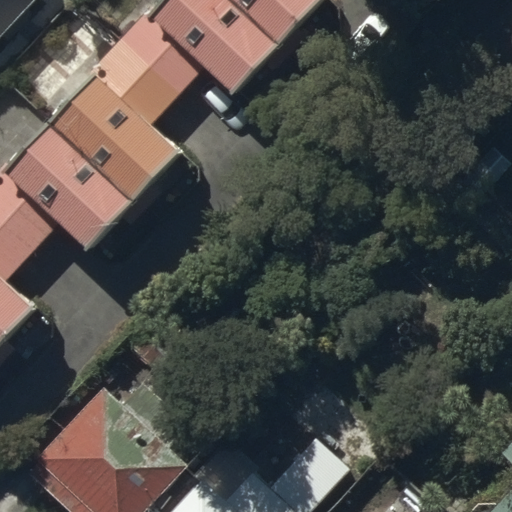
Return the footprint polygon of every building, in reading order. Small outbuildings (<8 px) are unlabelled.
[(126,0),(0,140),(0,303),(26,276),(6,258),(60,199),(82,219),(172,120),(153,103),(204,47),(231,71),(295,0),(126,0)] [(0,0),(0,38),(36,0),(0,0)] [(511,18),(476,59),(511,91),(511,18)] [(125,387),(101,366),(20,456),(83,511),(124,511),(182,448),(165,433),(184,412),(138,372),(125,387)] [(351,453),(315,421),(267,474),(252,461),(226,489),(200,466),(158,511),(306,511),(309,509),(305,505),(351,453)] [(511,511),(511,428),(505,436),(511,442),(511,467),(469,511),(511,511)]
